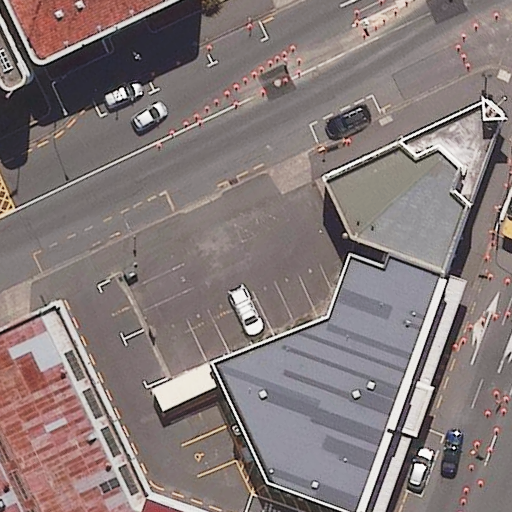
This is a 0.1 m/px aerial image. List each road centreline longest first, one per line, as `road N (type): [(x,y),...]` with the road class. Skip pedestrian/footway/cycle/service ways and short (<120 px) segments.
road 1 (tertiary): [(481,0),(0,226)]
road 2 (tertiary): [(466,511),(511,391)]
